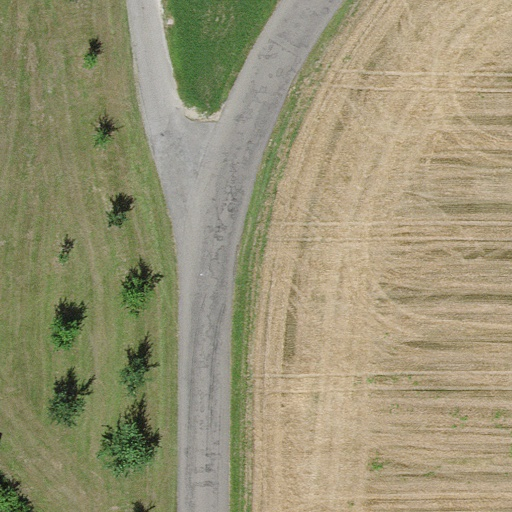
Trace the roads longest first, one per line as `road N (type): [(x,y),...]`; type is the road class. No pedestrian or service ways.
road 1 (residential): [(314,0),(195,217),(192,511)]
road 2 (track): [(150,0),(195,217)]
